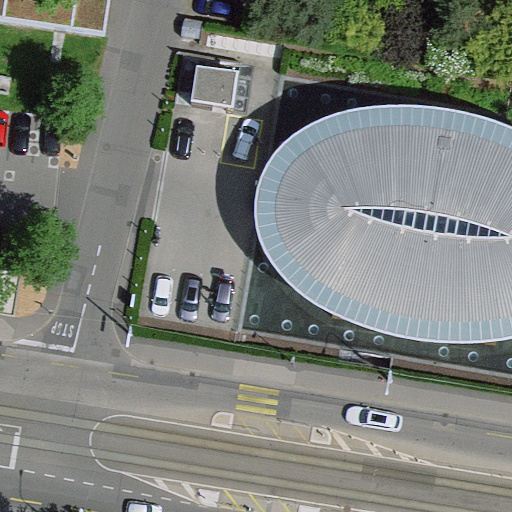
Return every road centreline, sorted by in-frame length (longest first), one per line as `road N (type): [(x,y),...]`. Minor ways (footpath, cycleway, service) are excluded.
road 1 (secondary): [(511,453),(331,410),(64,383)]
road 2 (residential): [(64,383),(157,0)]
